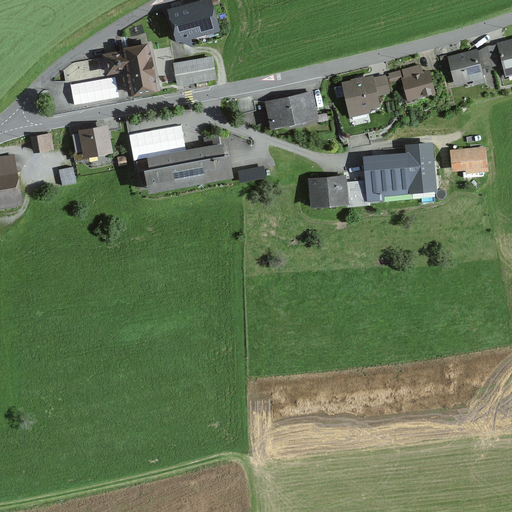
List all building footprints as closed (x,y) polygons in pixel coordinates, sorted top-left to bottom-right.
[(200,0),(171,8),(180,41),(225,29),(217,0),(200,0)] [(511,38),(501,41),(509,74),(511,73),(511,38)] [(161,91),(152,42),(123,48),(124,50),(102,54),(106,76),(126,72),(131,97),(161,91)] [(482,46),(451,55),(460,85),(491,76),(482,46)] [(213,56),(173,63),(177,86),(218,80),(213,56)] [(405,80),(411,101),(441,93),(434,68),(428,70),(426,62),(392,72),(395,83),(405,80)] [(373,75),(341,83),(350,118),(387,110),(383,94),(390,93),(386,75),(374,77),(373,75)] [(485,89),(495,87),(494,80),(483,82),(485,89)] [(318,90),(269,100),(274,126),(323,117),(318,90)] [(256,96),(241,100),(244,111),(259,108),(256,96)] [(112,122),(82,128),(88,155),(118,149),(112,122)] [(38,152),(58,149),(56,132),(35,136),(38,152)] [(384,201),(384,197),(437,192),(433,142),(405,145),(406,153),(363,156),(367,202),(384,201)] [(136,162),(139,173),(144,171),(148,194),(234,179),(230,156),(225,157),(222,144),(147,158),(148,159),(136,162)] [(466,174),(489,172),(486,147),(450,150),(452,172),(466,171),(466,174)] [(0,209),(23,206),(15,154),(0,157),(0,209)] [(78,165),(62,168),(65,184),(81,181),(78,165)] [(266,179),(266,166),(240,168),(241,180),(266,179)] [(346,175),(308,179),(310,208),(349,205),(346,175)]
